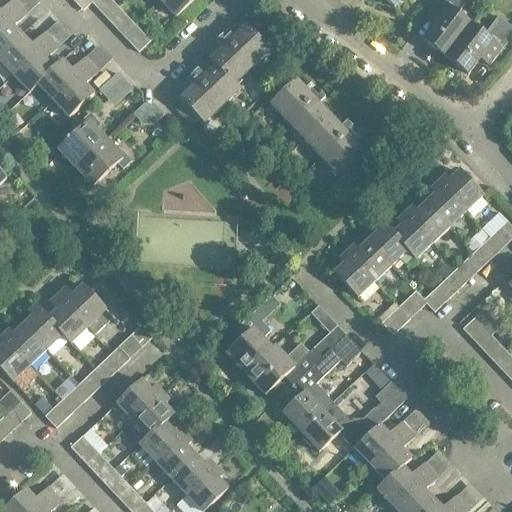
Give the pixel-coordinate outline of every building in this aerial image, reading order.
[(41,2),(39,0),(31,0),(20,11),(0,29),(0,61),(23,40),(13,29),(41,2)] [(0,29),(20,11),(31,0),(14,0),(0,13),(0,29)] [(71,0),(83,12),(92,4),(92,5),(97,0),(71,0)] [(109,0),(97,0),(92,5),(108,22),(120,11),(109,0)] [(162,0),(160,3),(175,19),(195,0),(162,0)] [(381,0),(394,9),(400,0),(381,0)] [(440,0),(426,19),(435,26),(423,42),(445,59),(470,28),(456,17),(468,0),(440,0)] [(120,11),(108,22),(123,37),(134,27),(120,11)] [(483,38),(470,28),(445,59),(467,76),(479,60),(489,68),(511,37),(511,30),(497,19),(483,38)] [(31,48),(23,40),(0,61),(0,65),(13,79),(51,44),(67,29),(59,21),(31,48)] [(150,43),(134,27),(123,37),(138,54),(150,43)] [(227,32),(222,37),(252,69),(261,60),(263,62),(270,55),(244,27),(232,38),(227,32)] [(51,44),(13,79),(28,96),(37,87),(54,72),(44,62),(73,34),(72,34),(67,29),(51,44)] [(252,69),(222,37),(215,43),(221,50),(209,60),(215,66),(235,88),(241,83),(239,81),(252,69)] [(62,64),(54,72),(37,87),(53,104),(82,77),(105,56),(97,48),(71,72),(62,64)] [(82,77),(53,104),(68,120),(93,96),(84,87),(111,61),(105,56),(82,77)] [(235,88),(215,66),(203,77),(197,71),(191,77),(221,109),(232,98),(234,100),(241,94),(235,88)] [(100,91),(112,79),(106,73),(94,85),(100,91)] [(117,74),(112,79),(100,91),(99,92),(115,110),(134,93),(117,74)] [(221,109),(191,77),(185,82),(191,89),(179,100),(184,105),(176,112),(191,128),(199,121),(205,127),(211,122),(209,120),(221,109)] [(288,125),(320,95),(313,88),(307,94),(296,82),(270,106),(288,125)] [(325,100),(320,95),(288,125),(304,142),(330,118),(318,106),(325,100)] [(208,145),(247,110),(237,99),(198,135),(208,145)] [(143,106),(133,116),(143,126),(153,127),(163,117),(153,106),(143,106)] [(75,170),(105,142),(95,132),(100,127),(89,115),(67,136),(70,140),(58,152),(75,170)] [(330,118),(304,142),(322,161),(354,131),(346,123),(340,129),(330,118)] [(354,131),(322,161),(337,177),(363,153),(352,141),(358,135),(354,131)] [(105,142),(75,170),(92,188),(117,165),(122,171),(131,163),(119,150),(115,153),(105,142)] [(438,184),(466,213),(482,198),(459,173),(449,183),(444,178),(438,184)] [(466,213),(438,184),(430,191),(434,196),(425,205),(448,230),(466,213)] [(448,230),(425,205),(415,214),(411,209),(405,215),(433,245),(448,230)] [(431,248),(441,259),(488,218),(479,207),(431,248)] [(401,227),(391,237),(407,253),(415,261),(433,245),(405,215),(397,223),(401,227)] [(407,253),(391,237),(379,224),(372,230),(376,234),(367,243),(391,268),(407,253)] [(511,229),(506,224),(490,239),(502,251),(511,240),(511,229)] [(502,251),(490,239),(473,255),(484,267),(502,251)] [(353,248),(345,255),(373,284),(391,268),(367,243),(357,252),(353,248)] [(373,284),(345,255),(339,261),(343,265),(334,275),(357,299),(373,284)] [(484,267),(473,255),(457,270),(469,282),(484,267)] [(457,270),(439,287),(451,299),(469,282),(457,270)] [(64,290),(56,298),(86,330),(93,337),(111,321),(116,326),(129,313),(101,284),(89,296),(81,288),(71,297),(64,290)] [(451,299),(439,287),(423,302),(426,305),(435,314),(451,299)] [(398,309),(409,321),(426,305),(423,302),(415,293),(398,309)] [(245,377),(272,352),(261,341),(270,333),(261,324),(279,307),(271,297),(238,329),(246,337),(226,356),(245,377)] [(56,312),(46,321),(62,337),(70,346),(86,330),(56,298),(49,304),(56,312)] [(32,318),(23,327),(46,351),(62,337),(46,321),(34,307),(27,314),(32,318)] [(409,321),(398,309),(394,308),(388,314),(388,319),(382,325),(393,337),(409,321)] [(479,348),(491,338),(474,320),(463,331),(479,348)] [(46,351),(23,327),(13,336),(8,332),(2,338),(30,367),(46,351)] [(337,328),(313,351),(322,360),(346,337),(337,328)] [(501,328),(491,338),(506,354),(510,350),(505,344),(511,338),(501,328)] [(322,360),(295,385),(304,395),(282,416),(301,435),(332,405),(316,387),(341,363),(346,368),(362,354),(346,337),(322,360)] [(30,367),(2,338),(0,339),(0,371),(12,384),(30,367)] [(491,338),(479,348),(495,365),(506,354),(491,338)] [(131,360),(139,352),(128,339),(119,348),(131,360)] [(274,349),(272,352),(245,377),(264,397),(283,379),(309,355),(300,345),(285,360),(274,349)] [(511,381),(511,360),(506,354),(495,365),(511,382),(511,381)] [(103,363),(114,375),(122,368),(111,356),(103,363)] [(99,390),(105,383),(94,372),(88,378),(99,390)] [(133,424),(162,396),(155,388),(150,392),(141,382),(116,406),(133,424)] [(381,405),(390,416),(406,400),(390,384),(374,399),(381,405)] [(82,405),(90,398),(79,386),(71,393),(82,405)] [(168,402),(162,396),(133,424),(148,440),(164,424),(173,416),(164,407),(168,402)] [(53,410),(64,422),(72,416),(74,414),(62,402),(53,410)] [(31,416),(20,404),(12,411),(23,423),(31,416)] [(349,422),(332,405),(301,435),(318,454),(338,435),(353,451),(378,427),(390,416),(381,405),(375,410),(374,410),(362,421),(351,421),(349,422)] [(123,444),(132,439),(123,423),(114,427),(123,444)] [(164,424),(148,440),(139,448),(155,465),(184,437),(178,429),(173,434),(164,424)] [(378,427),(353,451),(370,468),(408,432),(401,424),(388,437),(378,427)] [(408,432),(370,468),(386,484),(402,469),(410,461),(401,451),(414,438),(408,432)] [(471,443),(483,455),(492,445),(480,434),(471,443)] [(191,443),(184,437),(155,465),(171,481),(195,457),(186,448),(191,443)] [(99,457),(88,445),(82,439),(71,449),(88,467),(99,457)] [(422,465),(437,453),(431,444),(415,457),(422,465)] [(99,457),(88,467),(103,483),(114,473),(109,467),(99,457)] [(195,457),(171,481),(187,498),(216,470),(209,463),(204,467),(195,457)] [(402,469),(386,484),(377,493),(393,510),(431,473),(423,466),(410,478),(402,469)] [(216,470),(187,498),(199,511),(204,511),(227,491),(218,481),(222,477),(216,470)] [(123,482),(114,473),(103,483),(119,500),(130,489),(123,482)] [(431,473),(393,510),(394,511),(423,511),(433,502),(424,492),(437,480),(431,473)] [(313,490),(326,504),(328,506),(332,502),(339,495),(324,479),(317,486),(313,490)] [(37,511),(54,496),(48,489),(35,502),(25,492),(3,511),(37,511)] [(138,511),(145,506),(130,489),(119,500),(129,511),(138,511)] [(54,496),(37,511),(51,511),(61,503),(54,496)] [(442,511),(433,502),(423,511),(457,511),(462,507),(455,499),(442,511)]
